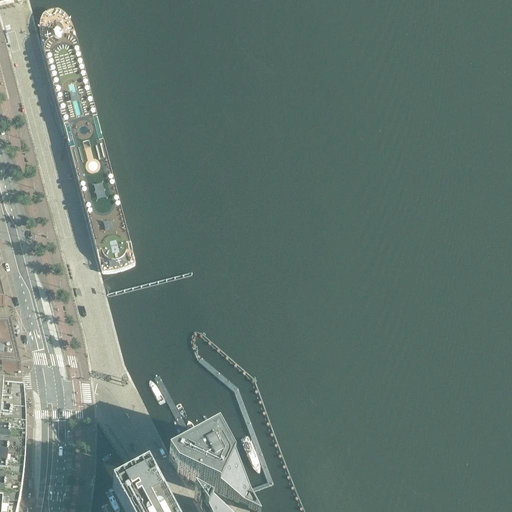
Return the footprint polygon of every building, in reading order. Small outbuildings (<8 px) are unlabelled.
[(0,370),(20,373),(10,327),(0,326),(0,306),(4,307),(0,290),(0,370)] [(0,511),(17,511),(18,511),(20,504),(21,495),(23,480),(24,468),(25,456),(26,444),(26,432),(25,416),(24,404),(23,394),(0,392),(0,511)] [(234,465),(218,435),(192,449),(172,459),(168,461),(177,475),(220,495),(244,507),(255,511),(259,511),(252,499),(250,495),(234,465)] [(135,476),(110,489),(122,511),(168,511),(146,470),(135,476)] [(217,511),(212,509),(194,500),(201,511),(217,511)]
